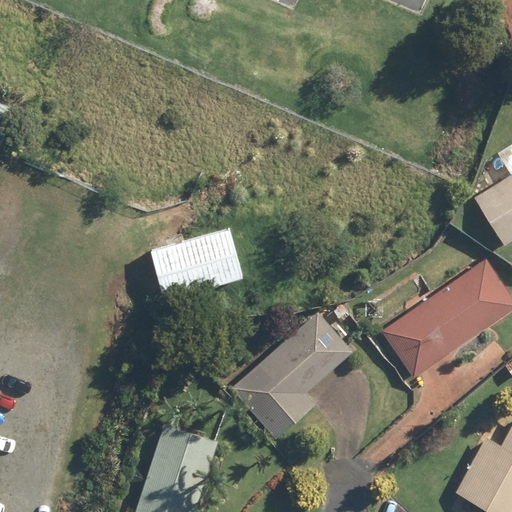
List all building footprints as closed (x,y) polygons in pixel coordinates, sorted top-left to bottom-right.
[(506,244),(511,240),(511,145),(500,153),(511,171),(475,194),(506,244)] [(246,277),(232,228),(150,251),(164,301),(246,277)] [(386,330),(417,376),(511,311),(511,298),(487,261),(386,330)] [(355,350),(342,337),(352,327),(345,320),(353,313),(344,303),(326,320),(316,311),(279,348),(277,346),(231,390),(279,439),(318,401),(311,393),(355,350)] [(127,511),(198,511),(220,439),(165,423),(139,507),(130,504),(127,511)] [(511,511),(511,439),(498,443),(484,436),(456,493),(488,509),(486,511),(511,511)]
